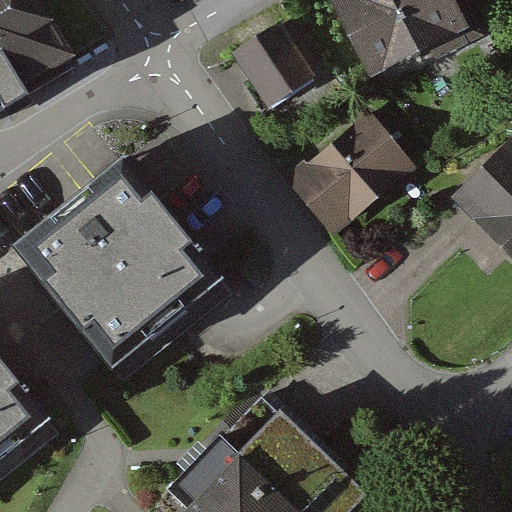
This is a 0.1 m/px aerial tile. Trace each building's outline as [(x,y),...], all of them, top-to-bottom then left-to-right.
[(0,0),(0,111),(79,65),(40,0),(0,0)] [(477,40),(455,0),(354,0),(346,5),(390,86),(477,40)] [(329,83),(292,28),(241,62),(278,118),(329,83)] [(418,177),(375,123),(299,185),(343,238),(418,177)] [(511,162),(463,213),(511,260),(511,162)] [(229,295),(123,166),(16,253),(122,382),(229,295)] [(0,448),(45,413),(0,355),(0,448)] [(361,511),(372,501),(282,410),(177,511),(361,511)]
